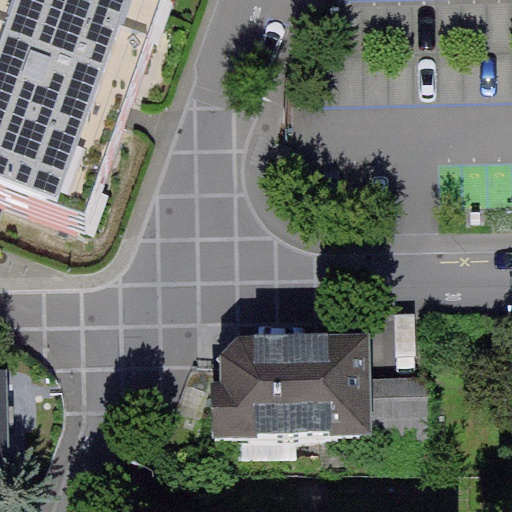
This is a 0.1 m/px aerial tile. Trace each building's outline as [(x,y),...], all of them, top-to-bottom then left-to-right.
[(127,118),(160,29),(77,0),(0,0),(0,211),(83,242),(127,118)] [(170,0),(77,0),(160,29),(170,0)] [(372,336),(241,338),(223,355),(224,383),(216,383),(217,439),(374,436),(372,336)] [(8,395),(8,374),(0,374),(0,458),(11,458),(8,395)] [(428,382),(377,383),(378,419),(429,418),(428,382)]
